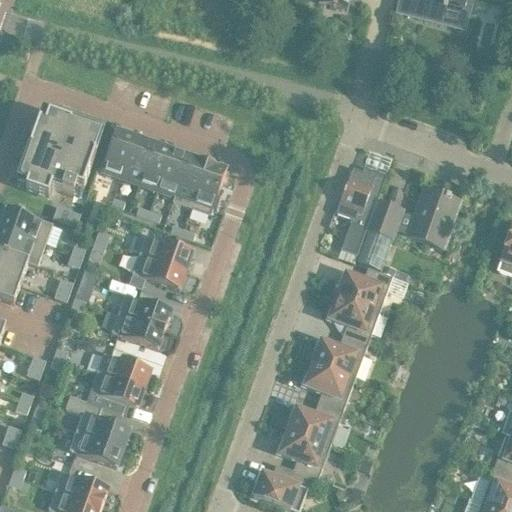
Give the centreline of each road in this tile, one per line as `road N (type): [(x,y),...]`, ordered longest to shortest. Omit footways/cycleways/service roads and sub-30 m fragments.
road 1 (residential): [(0,175),(31,87),(249,166),(127,511)]
road 2 (residential): [(217,507),(358,118)]
road 3 (residential): [(0,22),(297,95),(358,118)]
road 4 (residential): [(511,179),(358,118)]
